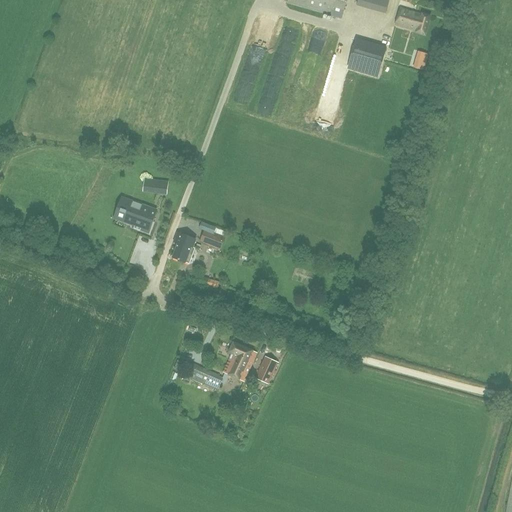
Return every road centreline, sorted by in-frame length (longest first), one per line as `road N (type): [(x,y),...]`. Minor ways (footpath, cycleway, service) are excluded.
road 1 (unclassified): [(366,361),(150,297),(0,235)]
road 2 (track): [(511,398),(366,361)]
